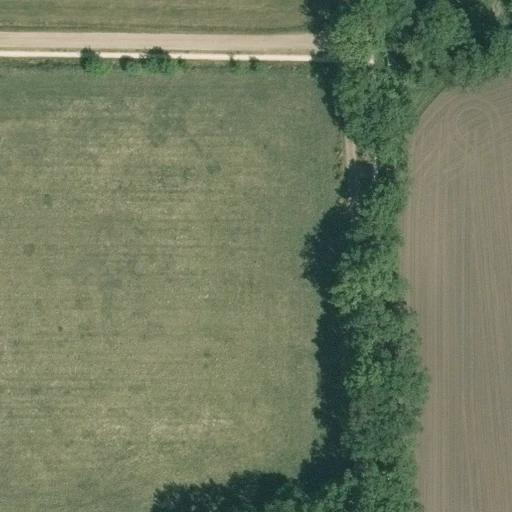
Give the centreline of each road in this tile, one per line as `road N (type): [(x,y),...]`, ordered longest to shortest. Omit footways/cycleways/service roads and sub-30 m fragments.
road 1 (track): [(365,511),(358,43),(344,0)]
road 2 (track): [(0,39),(368,42)]
